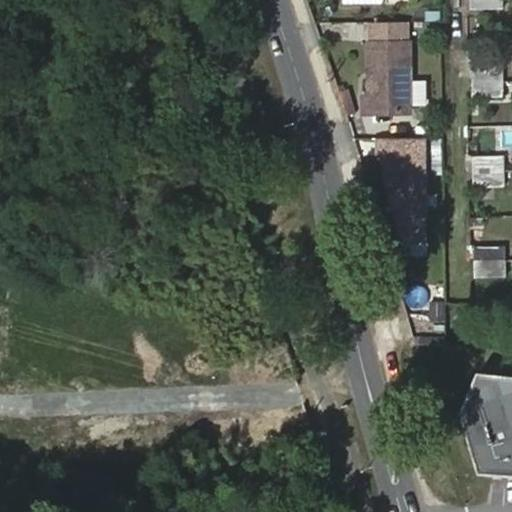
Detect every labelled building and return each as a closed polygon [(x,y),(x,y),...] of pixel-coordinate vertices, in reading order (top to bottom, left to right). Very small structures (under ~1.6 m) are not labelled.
[(502,0),(471,0),(471,8),(503,7),(502,0)] [(410,46),(370,46),(370,99),(363,100),(363,116),(410,116),(410,46)] [(473,66),(473,81),(504,80),(504,65),(473,66)] [(504,80),(473,81),(474,96),(504,95),(504,80)] [(511,125),(501,126),(503,146),(511,145),(511,125)] [(429,240),(428,139),(378,140),(379,157),(401,241),(429,240)] [(474,156),(474,173),(505,172),(505,156),(474,156)] [(505,172),(474,173),(474,186),(505,186),(505,172)] [(475,247),(475,260),(507,260),(506,247),(475,247)] [(507,260),(475,260),(475,276),(506,276),(507,260)] [(460,411),(477,472),(511,473),(511,427),(495,372),(477,370),(460,411)] [(511,374),(495,372),(511,427),(511,374)]
